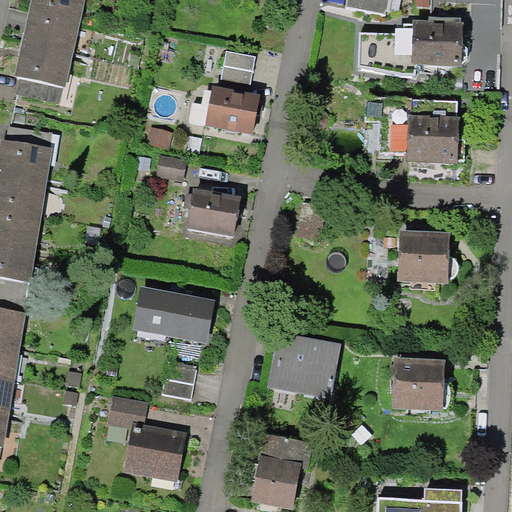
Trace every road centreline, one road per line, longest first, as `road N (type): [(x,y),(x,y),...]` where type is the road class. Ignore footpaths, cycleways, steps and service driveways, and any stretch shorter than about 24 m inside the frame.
road 1 (residential): [(211,511),(275,176)]
road 2 (residential): [(506,207),(397,199),(275,176)]
road 3 (residential): [(275,176),(308,0)]
